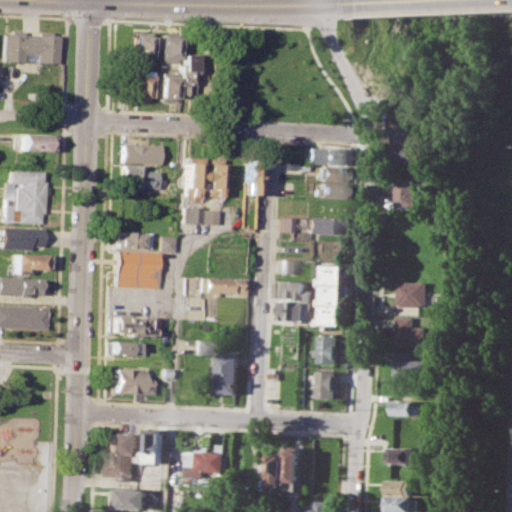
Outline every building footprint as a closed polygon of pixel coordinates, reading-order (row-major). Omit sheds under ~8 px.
[(2,33),(11,33),(11,29),(23,30),(23,33),(37,34),(38,30),(50,30),(50,34),(58,34),(57,61),(36,61),(37,52),(23,52),(23,62),(1,61),(2,33)] [(131,35),(147,35),(147,61),(131,60),(131,35)] [(158,36),(174,37),(174,61),(157,60),(158,36)] [(179,53),(191,53),(190,91),(176,91),(176,64),(179,64),(179,53)] [(128,69),(146,70),(145,99),(128,99),(128,69)] [(156,71),(174,71),(173,101),(155,101),(156,71)] [(396,126),(424,127),(424,142),(395,141),(396,126)] [(14,133),(50,135),(49,150),(13,148),(14,133)] [(117,142),(156,144),(155,163),(116,162),(117,142)] [(305,146),(322,147),(322,142),(341,143),(341,149),(349,149),(348,163),(305,161),(305,146)] [(395,143),(420,144),(420,148),(426,148),(426,161),(395,160),(395,143)] [(183,157),(199,157),(198,179),(195,179),(195,201),(189,201),(189,197),(183,197),(183,157)] [(204,157),(204,169),(200,169),(199,179),(203,179),(203,194),(215,194),(216,157),(204,157)] [(242,159),(253,159),(252,194),(241,193),(242,159)] [(117,165),(139,166),(139,169),(152,170),(152,187),(128,186),(128,181),(116,181),(117,165)] [(316,165),(346,166),(345,182),(315,181),(316,165)] [(7,168),(40,169),(39,222),(1,221),(1,204),(11,205),(11,182),(7,182),(7,168)] [(397,177),(420,178),(419,204),(396,203),(397,177)] [(318,184),(346,185),(346,196),(312,194),(313,188),(318,188),(318,184)] [(180,205),(197,206),(196,208),(196,222),(180,222),(180,205)] [(196,208),(212,209),(211,223),(196,222),(196,208)] [(278,216),(291,216),(290,231),(278,230),(278,216)] [(306,216),(343,217),(343,233),(306,231),(306,216)] [(0,225),(39,227),(38,244),(26,244),(26,248),(0,247),(0,225)] [(110,229),(147,230),(147,247),(109,246),(110,229)] [(157,234),(170,235),(169,249),(157,249),(157,234)] [(113,250),(156,252),(155,287),(112,285),(113,250)] [(11,253),(47,254),(46,268),(22,267),(22,272),(10,272),(11,253)] [(280,258),(295,259),(294,273),(279,272),(280,258)] [(324,264),(352,264),(352,276),(347,276),(346,284),(351,284),(351,297),(345,297),(345,324),(316,323),(316,317),(322,318),(322,304),(318,304),(318,297),(323,297),(324,264)] [(0,275),(39,277),(38,294),(0,291),(0,275)] [(195,277),(239,279),(238,293),(194,291),(195,277)] [(275,280),(307,282),(306,291),(313,291),(313,300),(274,298),(275,280)] [(399,281),(432,282),(431,306),(398,305),(399,281)] [(280,299),(306,301),(305,320),(279,318),(280,299)] [(0,303),(44,305),(43,327),(0,325),(0,303)] [(104,316),(144,317),(144,327),(150,327),(150,335),(121,334),(121,331),(104,330),(104,316)] [(398,316),(418,317),(417,326),(431,326),(430,345),(397,344),(398,316)] [(319,334),(338,335),(337,362),(318,361),(319,334)] [(192,339),(206,339),(206,353),(191,352),(192,339)] [(104,340),(138,341),(138,355),(103,353),(104,340)] [(396,351),(416,351),(416,359),(429,360),(428,381),(395,380),(396,351)] [(218,352),(239,352),(239,392),(217,391),(218,352)] [(112,366),(141,367),(141,379),(149,379),(148,393),(137,392),(137,399),(130,399),(130,392),(111,392),(112,366)] [(269,366),(278,366),(278,371),(282,371),(282,379),(269,379),(269,366)] [(157,367),(166,367),(166,376),(157,376),(157,367)] [(318,370),(337,370),(336,397),(317,396),(318,370)] [(391,398),(427,400),(426,415),(391,413),(391,398)] [(148,428),(163,429),(163,461),(140,461),(140,454),(145,454),(145,450),(148,450),(148,428)] [(106,432),(137,434),(135,482),(119,481),(119,475),(107,475),(108,451),(105,451),(106,432)] [(187,451),(197,451),(197,448),(205,448),(205,445),(212,445),(212,450),(226,451),(225,475),(195,474),(195,483),(186,483),(187,451)] [(289,446),(300,447),(299,490),(287,489),(289,446)] [(388,447),(421,448),(421,463),(388,462),(388,447)] [(271,453),(286,454),(285,487),(276,486),(275,492),(269,492),(271,453)] [(386,479),(422,481),(421,494),(385,493),(386,479)] [(114,488),(148,489),(147,502),(154,502),(153,509),(113,507),(114,488)] [(385,496),(426,497),(426,511),(384,510),(385,496)] [(300,511),(301,506),(315,507),(316,499),(331,499),(330,509),(336,509),(335,511),(300,511)]
